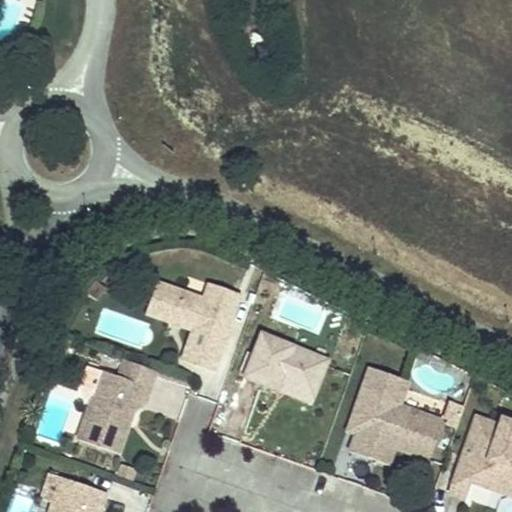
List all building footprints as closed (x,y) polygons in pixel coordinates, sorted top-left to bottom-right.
[(235,0),(252,70),(272,65),(257,0),(235,0)] [(105,289),(95,281),(86,293),(97,301),(105,289)] [(241,294),(210,283),(204,298),(157,281),(146,313),(173,322),(174,317),(179,319),(182,325),(193,329),(206,334),(195,364),(214,371),(241,294)] [(179,319),(174,317),(173,322),(182,325),(179,319)] [(206,334),(193,329),(183,360),(195,364),(206,334)] [(327,361),(260,334),(243,377),(276,390),(278,384),(313,398),(327,361)] [(70,342),(56,337),(50,353),(64,358),(70,342)] [(125,361),(119,378),(87,366),(78,392),(85,402),(90,404),(77,441),(118,456),(129,424),(124,423),(127,416),(133,414),(136,405),(143,407),(156,372),(125,361)] [(407,382),(368,368),(355,405),(363,408),(354,434),(347,452),(387,466),(393,448),(427,460),(441,421),(399,406),(407,382)] [(313,398),(278,384),(276,390),(311,404),(313,398)] [(133,414),(143,407),(136,405),(133,414)] [(363,408),(355,405),(346,432),(354,434),(363,408)] [(129,424),(133,414),(127,416),(124,423),(129,424)] [(498,426),(476,418),(449,493),(466,499),(472,482),(492,489),(496,478),(511,483),(511,430),(509,430),(498,426)] [(511,423),(501,419),(498,426),(509,430),(511,430),(511,423)] [(53,501),(61,477),(51,474),(42,497),(53,501)] [(101,511),(108,493),(61,477),(53,501),(49,511),(101,511)] [(511,496),(511,483),(496,478),(492,489),(511,496)]
